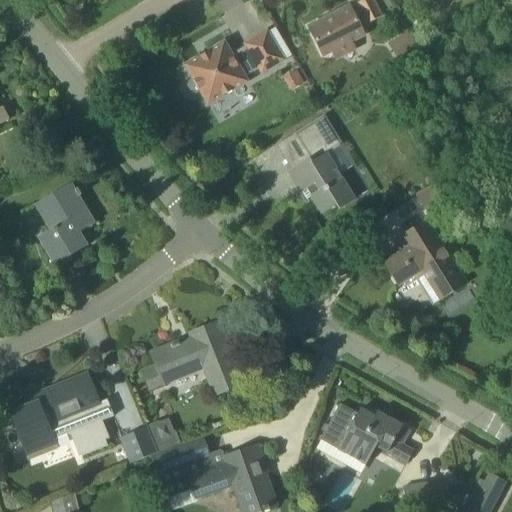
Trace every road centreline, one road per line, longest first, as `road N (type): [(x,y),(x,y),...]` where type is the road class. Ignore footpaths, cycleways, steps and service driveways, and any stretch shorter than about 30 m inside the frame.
road 1 (residential): [(511,436),(332,333),(201,231)]
road 2 (residential): [(0,355),(92,325),(148,285),(201,231)]
road 3 (residential): [(201,231),(57,63)]
road 4 (residential): [(57,63),(164,0)]
